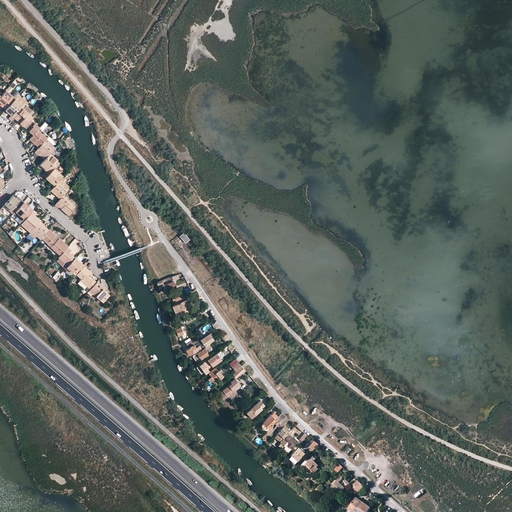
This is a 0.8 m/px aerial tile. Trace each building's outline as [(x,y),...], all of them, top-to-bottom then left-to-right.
[(0,102),(7,107),(15,98),(5,90),(2,93),(0,95),(0,102)] [(7,107),(6,108),(12,113),(11,115),(14,118),(14,117),(15,116),(23,108),(24,106),(15,98),(7,107)] [(23,108),(15,116),(21,121),(20,122),(24,126),(30,119),(32,116),(23,108)] [(39,127),(30,119),(24,126),(33,134),(39,127)] [(33,134),(29,139),(38,147),(46,138),(48,135),(39,127),(33,134)] [(52,144),(46,138),(38,147),(34,151),(38,155),(39,154),(40,153),(45,158),(50,153),(54,148),(51,145),(52,144)] [(44,159),(39,164),(49,173),(53,167),(56,164),(59,161),(50,153),(45,158),(44,159)] [(49,173),(45,177),(54,185),(62,176),(53,167),(49,173)] [(62,194),(68,188),(62,184),(64,182),(63,180),(64,179),(62,176),(54,185),(50,190),(54,193),(55,193),(60,197),(62,194)] [(58,206),(60,204),(63,206),(61,208),(69,215),(73,211),(72,209),(70,208),(74,204),(62,194),(60,197),(54,203),(58,206)] [(7,208),(8,207),(14,212),(15,211),(23,201),(20,198),(18,200),(15,197),(13,195),(3,205),(7,208)] [(15,211),(24,219),(33,209),(23,201),(15,211)] [(36,212),(33,209),(24,219),(22,221),(20,224),(30,232),(40,220),(34,214),(36,212)] [(14,212),(13,213),(22,221),(24,219),(15,211),(14,212)] [(44,224),(40,220),(30,232),(28,233),(34,238),(36,235),(40,239),(41,237),(49,229),(44,225),(44,224)] [(49,229),(41,237),(47,243),(47,244),(50,247),(58,238),(59,237),(49,229)] [(185,243),(190,239),(183,231),(178,235),(185,243)] [(59,237),(58,238),(50,247),(59,255),(67,246),(68,245),(59,237)] [(20,245),(23,252),(30,248),(27,241),(20,245)] [(68,257),(66,255),(69,252),(71,250),(67,246),(59,255),(58,257),(62,261),(63,259),(69,264),(74,257),(71,254),(68,257)] [(80,254),(76,258),(81,262),(85,259),(80,254)] [(84,265),(74,257),(69,264),(67,265),(66,267),(72,272),(75,268),(78,271),(84,265)] [(78,271),(76,274),(81,279),(80,280),(90,288),(96,281),(90,276),(92,273),(84,265),(78,271)] [(92,273),(90,276),(96,281),(97,280),(99,279),(92,273)] [(157,282),(160,292),(175,286),(172,280),(171,276),(157,282)] [(107,292),(104,290),(100,286),(102,284),(97,280),(96,281),(90,288),(89,290),(100,300),(107,292)] [(100,300),(103,302),(109,294),(107,292),(100,300)] [(176,315),(190,308),(186,299),(184,300),(181,294),(172,299),(174,304),(172,305),(176,315)] [(176,330),(178,336),(184,333),(181,327),(176,330)] [(196,353),(199,351),(208,344),(210,344),(208,342),(213,339),(209,333),(200,339),(194,344),(195,346),(198,345),(199,347),(192,352),(194,354),(196,353)] [(190,340),(185,343),(188,347),(185,349),(189,354),(192,352),(199,347),(198,345),(195,346),(194,344),(192,341),(190,340)] [(208,344),(199,351),(196,353),(197,353),(193,356),(197,361),(208,354),(206,352),(207,351),(206,349),(210,346),(208,344)] [(220,359),(216,353),(207,359),(212,365),(220,359)] [(197,367),(201,373),(210,366),(206,360),(197,367)] [(240,365),(237,361),(231,366),(235,370),(240,365)] [(235,370),(240,376),(246,371),(240,365),(235,370)] [(215,367),(208,373),(211,376),(208,379),(211,382),(214,383),(222,375),(215,367)] [(235,370),(231,373),(237,379),(240,376),(235,370)] [(226,395),(227,396),(238,387),(240,385),(234,378),(230,382),(231,383),(222,390),(220,392),(220,393),(222,397),(224,397),(226,395)] [(264,404),(259,400),(246,411),(251,417),(262,408),(261,407),(264,404)] [(268,427),(268,428),(274,422),(276,425),(280,421),(285,416),(281,412),(277,416),(273,412),(271,414),(270,414),(262,421),(263,422),(261,424),(261,426),(264,429),(266,429),(268,427)] [(288,419),(285,416),(280,421),(283,424),(288,419)] [(275,437),(280,441),(287,433),(290,430),(284,425),(275,437)] [(278,445),(287,453),(296,442),(293,440),(294,439),(287,433),(280,441),(279,442),(280,442),(278,445)] [(296,441),(300,445),(308,436),(304,433),(296,441)] [(310,454),(311,453),(318,445),(314,442),(309,447),(310,449),(308,452),(310,454)] [(305,455),(300,450),(292,459),(297,464),(305,455)] [(317,467),(318,466),(314,462),(316,460),(311,455),(306,461),(307,463),(304,467),(305,470),(306,471),(309,472),(312,475),(318,469),(317,467)] [(336,472),(338,473),(343,468),(340,464),(330,475),(330,476),(332,477),(336,472)] [(348,485),(341,478),(329,491),(336,498),(348,485)] [(367,511),(370,508),(363,503),(362,504),(355,499),(348,510),(351,511),(367,511)]
